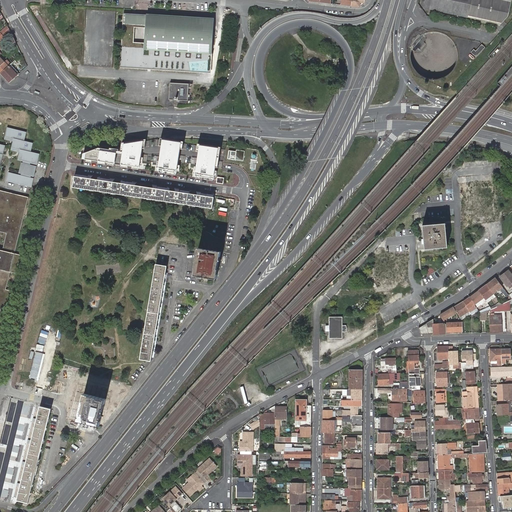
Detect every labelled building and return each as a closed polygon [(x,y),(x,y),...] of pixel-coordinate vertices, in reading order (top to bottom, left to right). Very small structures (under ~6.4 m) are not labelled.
[(508,17),(510,0),(425,0),(423,9),(501,25),(508,17)] [(141,17),(133,17),(125,17),(122,65),(202,71),(202,69),(209,69),(210,49),(212,49),(214,30),(211,30),(212,22),(141,17)] [(0,40),(5,35),(10,32),(8,28),(7,27),(0,32),(0,40)] [(485,47),(482,44),(475,51),(474,50),(471,53),(476,57),(485,47)] [(5,62),(0,57),(0,73),(1,74),(9,66),(5,62)] [(1,74),(9,83),(19,74),(11,64),(9,66),(1,74)] [(189,84),(170,83),(170,100),(188,101),(189,84)] [(201,87),(192,87),(192,97),(200,98),(201,91),(201,88),(201,87)] [(8,129),(5,138),(14,140),(12,149),(21,151),(19,159),(23,161),(30,162),(36,164),(39,155),(30,153),(32,144),(23,142),(25,133),(8,129)] [(121,150),(99,146),(83,152),(82,160),(140,169),(145,138),(123,142),(121,150)] [(183,141),(163,138),(159,167),(178,170),(183,141)] [(221,146),(201,142),(196,173),(216,176),(221,146)] [(245,151),(229,149),(228,159),(243,161),(245,151)] [(30,162),(23,161),(22,163),(21,162),(18,174),(33,177),(36,164),(30,162)] [(5,182),(31,188),(33,177),(18,174),(8,171),(5,182)] [(212,209),(214,197),(75,176),(73,187),(212,209)] [(491,188),(467,190),(469,215),(494,212),(491,188)] [(0,345),(2,346),(6,327),(0,325),(0,313),(2,308),(10,310),(15,292),(6,289),(10,272),(19,274),(23,256),(15,254),(28,197),(0,190),(0,345)] [(29,389),(65,219),(52,216),(16,387),(29,389)] [(445,223),(423,226),(425,250),(448,248),(445,223)] [(475,233),(468,236),(471,242),(478,239),(475,233)] [(221,252),(198,248),(194,275),(216,279),(221,252)] [(380,284),(403,283),(401,258),(378,259),(380,284)] [(140,359),(151,361),(152,357),(167,266),(156,264),(140,359)] [(511,274),(509,271),(500,277),(508,287),(511,285),(511,293),(510,296),(511,298),(511,274)] [(496,277),(487,284),(494,294),(503,287),(496,277)] [(487,284),(479,290),(485,298),(486,300),(494,294),(487,284)] [(503,288),(500,290),(505,297),(508,294),(503,288)] [(479,290),(470,297),(474,305),(485,298),(479,290)] [(469,311),(470,312),(477,308),(474,305),(470,297),(461,303),(454,307),(457,313),(459,317),(469,311)] [(502,304),(492,308),(491,308),(490,309),(490,311),(506,311),(505,306),(505,305),(505,304),(504,303),(502,304)] [(446,319),(457,313),(454,307),(440,315),(443,320),(446,319)] [(459,317),(461,320),(471,314),(470,312),(469,311),(459,317)] [(490,315),(490,332),(502,332),(501,315),(490,315)] [(343,326),(344,318),(330,317),(330,325),(330,332),(330,339),(343,339),(343,333),(347,333),(348,332),(348,331),(348,330),(348,329),(348,328),(348,327),(348,326),(343,326)] [(421,335),(446,334),(446,332),(446,324),(433,324),(433,320),(419,328),(421,335)] [(446,332),(462,332),(462,323),(448,323),(447,323),(447,324),(446,324),(446,332)] [(448,359),(448,346),(439,346),(437,347),(437,359),(448,359)] [(453,352),(453,346),(448,346),(448,359),(448,362),(448,365),(448,367),(453,367),(453,369),(461,369),(461,364),(457,365),(456,353),(453,353),(453,352)] [(491,361),(496,361),(502,360),(501,349),(491,350),(491,361)] [(510,349),(502,349),(503,363),(504,363),(504,358),(510,358),(510,349)] [(418,350),(408,350),(408,374),(410,374),(419,374),(419,372),(419,368),(412,368),(412,363),(413,363),(413,361),(418,361),(418,354),(418,350)] [(466,364),(461,364),(461,369),(473,368),(472,350),(461,351),(461,361),(466,360),(466,364)] [(396,369),(395,359),(381,360),(382,369),(392,369),(396,369)] [(511,367),(491,368),(491,376),(507,375),(507,380),(507,385),(511,384),(511,367)] [(362,390),(363,371),(350,371),(350,390),(362,390)] [(474,372),(466,373),(467,385),(475,384),(474,372)] [(446,388),(449,388),(448,373),(446,373),(437,373),(437,384),(446,384),(446,387),(446,388)] [(410,379),(410,377),(410,374),(408,374),(405,374),(405,377),(406,377),(406,384),(400,384),(400,386),(400,389),(406,389),(410,389),(410,379)] [(419,386),(419,374),(410,374),(410,377),(410,379),(410,389),(414,389),(414,386),(419,386)] [(400,380),(399,375),(379,375),(379,386),(392,386),(392,380),(400,380)] [(511,384),(507,385),(501,385),(502,401),(507,400),(511,399),(511,384)] [(477,387),(469,387),(470,396),(465,396),(466,409),(478,408),(477,387)] [(406,389),(400,389),(394,389),(392,389),(392,399),(393,399),(398,399),(397,401),(406,401),(406,389)] [(362,401),(362,390),(350,390),(350,392),(352,392),(352,401),(362,401)] [(444,401),(446,401),(446,393),(442,393),(442,390),(435,390),(435,394),(438,394),(438,399),(444,399),(444,401)] [(424,391),(413,391),(413,403),(415,403),(425,403),(424,391)] [(99,426),(102,416),(101,416),(106,399),(84,393),(77,420),(99,426)] [(511,404),(511,399),(507,400),(507,403),(497,404),(497,415),(508,414),(511,414),(511,410),(511,405),(511,404)] [(306,400),(296,400),(296,427),(301,427),(311,427),(311,406),(306,406),(306,400)] [(362,406),(362,401),(352,401),(342,401),(342,406),(353,406),(353,410),(353,413),(342,413),(342,415),(345,415),(356,415),(357,406),(362,406)] [(397,417),(399,417),(399,413),(402,413),(402,404),(390,404),(389,417),(393,417),(397,417)] [(448,417),(447,415),(446,415),(446,409),(443,409),(443,405),(435,405),(436,416),(445,416),(445,418),(448,417)] [(28,502),(51,409),(40,406),(17,500),(28,502)] [(275,410),(275,420),(277,420),(277,418),(286,418),(286,407),(275,407),(275,410)] [(477,409),(467,410),(468,419),(478,418),(477,409)] [(261,423),(274,424),(274,413),(275,410),(272,410),(272,413),(265,413),(265,415),(261,415),(261,423)] [(352,430),(362,430),(362,415),(356,415),(345,415),(345,422),(352,422),(352,430)] [(388,417),(380,417),(380,430),(393,430),(393,417),(389,417),(388,417)] [(459,420),(455,420),(449,420),(448,420),(448,417),(445,418),(444,418),(444,419),(441,419),(441,422),(435,422),(435,429),(446,429),(446,426),(459,426),(459,420)] [(474,424),(473,419),(465,420),(466,434),(479,433),(478,423),(474,424)] [(342,420),(339,420),(339,430),(334,430),(331,430),(331,420),(323,420),(323,433),(325,433),(333,433),(339,433),(342,433),(342,426),(342,421),(342,420)] [(425,421),(417,422),(417,426),(416,426),(416,430),(412,430),(412,432),(416,432),(425,432),(425,421)] [(311,433),(311,427),(301,427),(301,438),(309,438),(309,433),(311,433)] [(426,448),(425,432),(416,432),(412,432),(412,442),(416,442),(417,448),(426,448)] [(253,433),(243,433),(242,442),(239,442),(239,451),(252,452),(253,433)] [(334,443),(333,433),(325,433),(325,443),(334,443)] [(388,443),(389,443),(389,433),(379,433),(379,443),(388,443)] [(478,441),(479,446),(473,446),(473,453),(486,453),(485,445),(484,445),(484,440),(478,441)] [(379,443),(377,444),(377,454),(388,454),(388,443),(379,443)] [(463,454),(463,451),(451,452),(451,449),(456,449),(456,443),(437,444),(437,455),(438,455),(451,454),(463,454)] [(213,450),(217,454),(222,450),(218,446),(213,450)] [(322,446),(322,459),(330,459),(330,456),(338,456),(338,451),(342,452),(342,446),(336,446),(336,449),(329,449),(329,446),(322,446)] [(270,452),(260,452),(260,461),(270,461),(270,452)] [(451,454),(438,455),(439,470),(449,470),(452,470),(452,466),(449,466),(448,458),(451,458),(451,454)] [(252,456),(237,455),(238,465),(241,465),(241,476),(252,476),(252,456)] [(481,455),(470,455),(470,461),(469,462),(469,469),(471,469),(471,472),(482,472),(481,455)] [(210,458),(197,470),(198,471),(204,477),(205,478),(208,475),(218,466),(210,458)] [(351,469),(362,469),(362,459),(351,459),(351,469)] [(389,461),(378,461),(377,465),(379,465),(379,470),(390,470),(389,461)] [(428,473),(428,461),(425,461),(418,462),(418,473),(428,473)] [(449,470),(439,470),(440,489),(449,489),(450,497),(447,497),(447,499),(447,500),(450,500),(455,500),(454,492),(454,485),(453,479),(453,473),(452,470),(449,470)] [(204,477),(198,471),(188,479),(190,482),(184,487),(190,495),(204,483),(202,480),(204,477)] [(511,472),(497,473),(497,484),(511,482),(511,472)] [(410,482),(410,473),(403,474),(401,473),(401,478),(401,482),(410,482)] [(472,473),(466,473),(467,476),(468,476),(468,480),(473,480),(473,483),(482,483),(482,474),(472,474),(472,473)] [(351,488),(352,488),(361,488),(362,477),(349,477),(349,484),(351,485),(351,488)] [(378,478),(378,488),(390,488),(390,479),(378,478)] [(511,482),(497,484),(498,496),(509,495),(508,488),(511,487),(511,482)] [(245,483),(237,483),(237,487),(237,497),(253,498),(253,487),(245,487),(245,483)] [(290,483),(290,493),(305,493),(305,483),(290,483)] [(423,486),(411,486),(411,498),(424,498),(423,486)] [(176,487),(163,499),(173,510),(179,505),(175,501),(182,494),(176,487)] [(353,501),(361,501),(361,490),(352,490),(352,488),(351,488),(346,488),(346,491),(346,495),(351,495),(353,495),(353,501)] [(390,488),(378,488),(378,498),(390,498),(390,488)] [(469,500),(484,500),(484,491),(469,491),(469,500)] [(305,493),(290,493),(290,505),(291,505),(304,505),(305,505),(305,493)] [(511,495),(498,497),(499,502),(503,502),(503,508),(511,507),(511,495)] [(439,501),(439,511),(444,511),(445,504),(450,504),(450,500),(447,500),(439,501)] [(445,504),(444,511),(455,511),(455,501),(455,500),(450,500),(450,504),(445,504)] [(485,511),(484,500),(469,500),(470,508),(467,508),(467,511),(485,511)] [(335,511),(336,511),(340,511),(341,511),(341,501),(334,501),(324,501),(324,509),(329,509),(329,508),(334,508),(334,507),(335,507),(335,511)] [(361,511),(361,502),(351,502),(350,508),(352,508),(352,511),(361,511)] [(406,511),(406,503),(399,504),(399,505),(398,511),(406,511)] [(412,504),(411,511),(412,511),(415,511),(419,511),(419,507),(426,507),(426,503),(412,504)]
